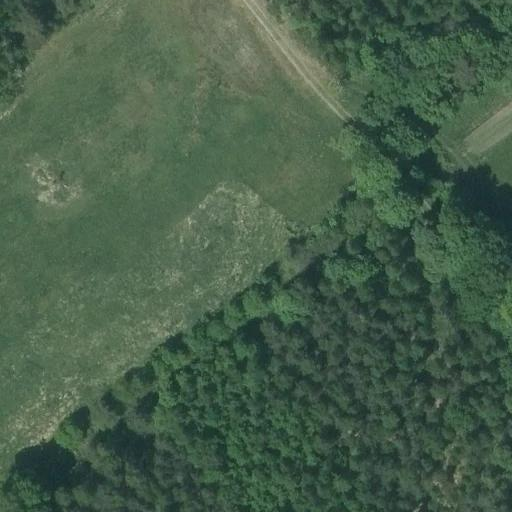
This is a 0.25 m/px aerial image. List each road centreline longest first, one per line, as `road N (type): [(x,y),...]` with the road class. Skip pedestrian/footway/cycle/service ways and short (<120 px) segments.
road 1 (track): [(242,0),(511,316)]
road 2 (track): [(320,94),(368,96),(441,135)]
